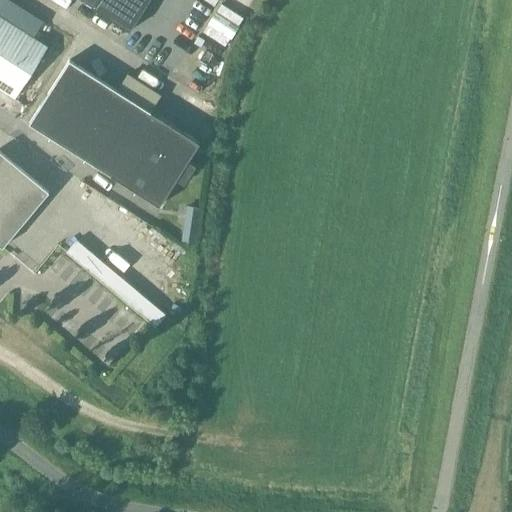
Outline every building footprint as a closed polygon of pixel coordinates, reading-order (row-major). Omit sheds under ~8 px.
[(79,0),(130,32),(150,0),(79,0)] [(0,16),(0,88),(12,97),(23,79),(26,80),(47,47),(0,16)] [(172,48),(196,54),(199,42),(175,36),(172,48)] [(69,61),(29,124),(159,207),(199,144),(69,61)] [(188,95),(184,103),(206,115),(211,106),(188,95)] [(0,246),(2,248),(48,193),(0,152),(0,246)] [(196,231),(200,204),(186,202),(183,230),(196,231)] [(112,248),(170,275),(173,269),(158,262),(166,246),(146,237),(151,226),(127,215),(112,248)] [(193,244),(195,232),(183,230),(181,242),(193,244)] [(76,241),(66,253),(155,328),(166,315),(76,241)]
